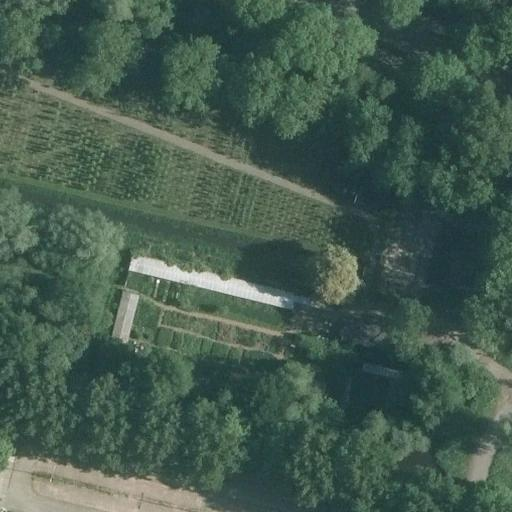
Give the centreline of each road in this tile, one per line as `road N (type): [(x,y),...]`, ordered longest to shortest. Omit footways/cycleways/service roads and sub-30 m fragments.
road 1 (track): [(317,292),(431,321),(511,378)]
road 2 (tertiary): [(511,97),(321,0)]
